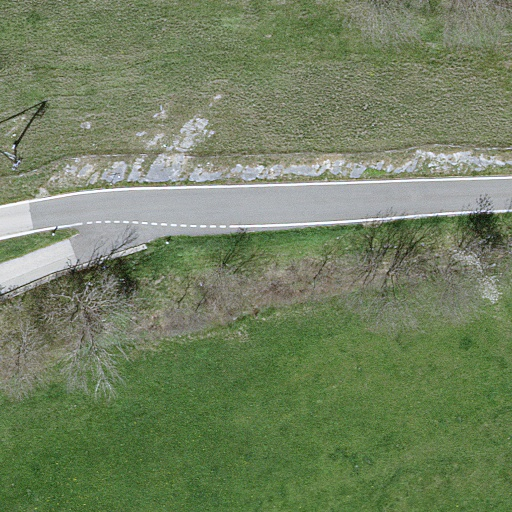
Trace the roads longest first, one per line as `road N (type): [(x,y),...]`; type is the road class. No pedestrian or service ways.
road 1 (tertiary): [(0,229),(117,208),(511,191)]
road 2 (track): [(219,205),(0,288)]
